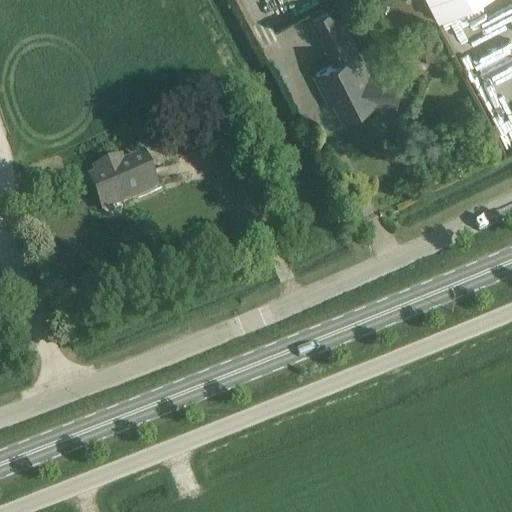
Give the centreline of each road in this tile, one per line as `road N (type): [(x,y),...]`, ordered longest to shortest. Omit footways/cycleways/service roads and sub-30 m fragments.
road 1 (unclassified): [(0,417),(251,323),(511,205)]
road 2 (primary): [(0,462),(511,257)]
road 3 (unclassified): [(511,310),(5,511)]
